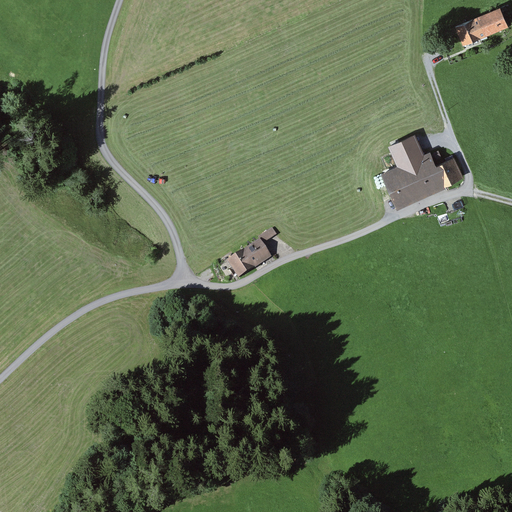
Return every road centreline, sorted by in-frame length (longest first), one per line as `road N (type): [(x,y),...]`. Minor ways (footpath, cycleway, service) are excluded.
road 1 (unclassified): [(188,284),(178,237),(103,147),(104,56),(122,0)]
road 2 (unclassified): [(188,284),(240,287),(291,258),(471,192)]
road 3 (unclassified): [(0,382),(101,303),(188,284)]
